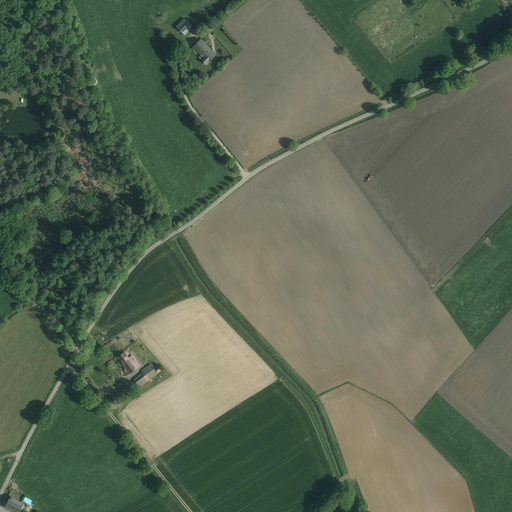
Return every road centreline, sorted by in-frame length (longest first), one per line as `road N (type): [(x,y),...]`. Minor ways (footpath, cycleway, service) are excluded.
road 1 (unclassified): [(511,48),(265,163),(141,257),(95,317),(0,495)]
road 2 (track): [(98,397),(190,511)]
